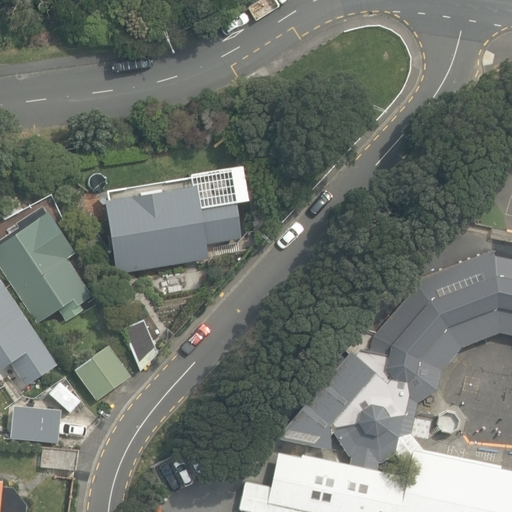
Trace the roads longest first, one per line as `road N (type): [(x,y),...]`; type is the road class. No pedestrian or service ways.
road 1 (residential): [(469,0),(446,80),(130,433),(111,470),(104,511)]
road 2 (tertiary): [(0,101),(139,83),(191,66),(307,0)]
